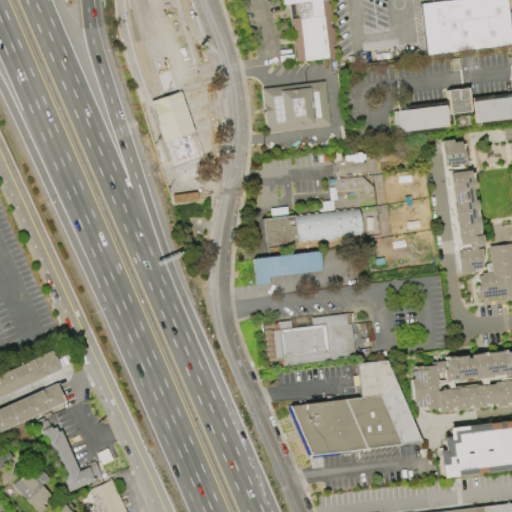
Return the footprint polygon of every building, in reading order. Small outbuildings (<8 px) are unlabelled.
[(293,62),(288,18),(297,17),(295,2),(281,4),(280,0),(324,0),(325,4),(328,4),(332,41),(330,42),(330,48),(333,48),(334,57),(293,62)] [(511,45),(426,55),(420,4),(453,0),(504,0),(506,12),(511,11),(511,33),(509,34),(511,45)] [(264,88),(323,81),(328,124),(269,131),(268,120),(270,119),(268,95),(265,96),(264,88)] [(440,130),(401,135),(400,131),(395,131),(393,111),(395,111),(394,100),(399,99),(400,106),(446,100),(444,89),(465,87),(466,98),(511,92),(511,117),(507,117),(508,121),(477,125),(477,121),(472,121),(471,114),(449,117),(450,123),(444,124),(444,125),(439,126),(440,130)] [(178,91),(148,102),(162,142),(163,142),(172,167),(208,154),(205,145),(197,148),(191,132),(192,132),(178,91)] [(457,277),(456,274),(455,274),(439,142),(450,140),(450,143),(457,142),(458,145),(461,144),(463,163),(461,163),(462,172),(470,171),(472,189),(469,190),(470,199),(473,199),(480,260),(478,261),(479,268),(475,269),(475,274),(457,277)] [(259,218),(356,208),(359,234),(262,245),(259,218)] [(511,294),(477,299),(475,284),(478,284),(477,275),(481,275),(480,272),(490,271),(487,247),(510,244),(511,257),(511,294)] [(251,259),(317,251),(319,270),(266,277),(267,283),(254,285),(251,259)] [(353,357),(282,366),(281,357),(274,358),(271,331),(277,330),(277,322),(288,321),(289,329),(311,326),(310,318),(343,314),(344,325),(349,324),(353,357)] [(62,402),(0,430),(0,372),(49,350),(52,357),(54,356),(59,368),(0,395),(0,407),(54,382),(61,396),(60,396),(62,402)] [(511,398),(510,399),(510,401),(502,402),(502,405),(491,407),(491,405),(434,412),(434,410),(416,412),(416,408),(414,408),(413,400),(410,400),(407,379),(410,378),(409,370),(413,369),(412,367),(428,365),(428,362),(449,359),(448,356),(463,355),(464,357),(466,357),(465,354),(497,350),(497,352),(511,350),(511,398)] [(384,361),(418,442),(309,455),(288,406),(359,398),(355,364),(384,361)] [(60,431),(78,470),(85,467),(84,465),(94,461),(101,477),(68,492),(35,421),(43,418),(44,421),(47,420),(51,429),(55,427),(57,432),(60,431)] [(435,450),(441,450),(440,437),(446,437),(445,428),(511,419),(511,469),(439,478),(435,450)] [(13,457),(0,468),(0,446),(2,444),(13,457)] [(40,511),(36,511),(11,485),(33,464),(48,479),(40,486),(50,496),(42,504),(45,508),(40,511)] [(111,480),(125,511),(88,511),(80,494),(111,480)] [(436,511),(511,503),(511,511),(436,511)]
